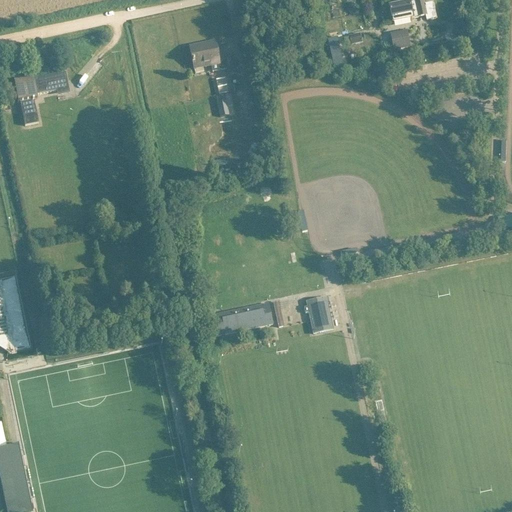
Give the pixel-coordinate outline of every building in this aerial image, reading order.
[(437,19),(434,3),(426,5),(425,0),(390,8),(394,23),(411,20),(412,24),(437,19)] [(380,32),(366,34),(368,47),(360,48),(362,61),(391,56),(389,44),(383,45),(380,32)] [(406,32),(391,35),(395,51),(410,48),(406,32)] [(366,38),(347,41),(349,52),(359,50),(358,46),(367,45),(366,38)] [(215,43),(192,48),(190,48),(193,67),(210,64),(212,73),(227,70),(228,77),(236,75),(233,59),(225,61),(226,62),(219,64),(215,43)] [(64,91),(60,75),(14,85),(18,104),(20,104),(25,127),(39,124),(34,101),(36,96),(64,91)] [(208,153),(250,146),(247,125),(205,132),(208,153)] [(213,168),(216,181),(230,178),(227,165),(213,168)] [(511,228),(511,216),(498,219),(500,231),(511,228)] [(0,341),(7,340),(9,347),(7,351),(10,353),(15,352),(30,349),(16,279),(0,282),(1,283),(0,283),(0,341)] [(331,320),(326,299),(306,303),(310,320),(313,335),(333,331),(331,320)] [(272,326),(271,320),(268,305),(214,317),(218,337),(272,326)] [(17,483),(24,482),(21,468),(22,467),(21,467),(19,458),(20,458),(20,457),(19,457),(17,447),(0,450),(0,479),(6,511),(30,511),(29,507),(30,507),(30,506),(29,506),(27,497),(28,497),(28,496),(27,496),(25,486),(18,488),(17,483)]
